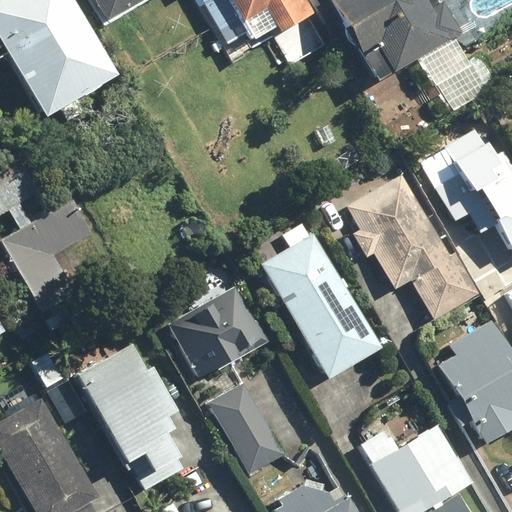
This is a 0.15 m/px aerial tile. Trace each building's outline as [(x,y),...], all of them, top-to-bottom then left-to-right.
[(69,0),(0,0),(0,58),(3,57),(39,120),(114,78),(69,0)] [(81,0),(95,24),(138,0),(81,0)] [(218,0),(230,22),(252,10),(267,37),(305,15),(296,0),(218,0)] [(329,0),(317,7),(361,82),(448,31),(429,0),(329,0)] [(469,131),(436,148),(452,177),(446,181),(428,191),(447,223),(455,218),(466,236),(480,228),(493,253),(511,243),(511,197),(491,156),(484,160),(469,131)] [(0,163),(0,212),(32,195),(11,157),(0,163)] [(449,253),(441,258),(394,177),(339,209),(389,294),(404,286),(424,321),(472,293),(449,253)] [(0,257),(33,318),(70,298),(47,257),(86,236),(67,201),(0,237),(0,257)] [(313,235),(257,266),(322,382),(379,351),(313,235)] [(159,331),(185,380),(257,341),(231,293),(159,331)] [(511,376),(486,332),(427,366),(473,445),(511,422),(511,376)] [(118,347),(62,381),(130,494),(186,461),(118,347)] [(56,382),(41,352),(22,362),(37,392),(56,382)] [(236,384),(200,405),(241,475),(277,455),(236,384)] [(68,511),(90,501),(35,400),(0,419),(0,463),(26,511),(68,511)] [(385,511),(459,511),(449,494),(460,487),(428,430),(361,467),(385,511)] [(343,511),(323,478),(266,511),(343,511)] [(174,511),(168,502),(151,511),(174,511)]
